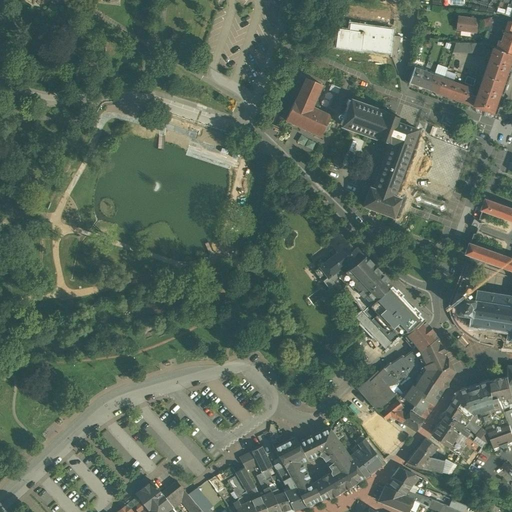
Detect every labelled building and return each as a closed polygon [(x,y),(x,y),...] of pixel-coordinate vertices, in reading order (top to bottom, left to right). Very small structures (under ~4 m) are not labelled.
[(501,1),(498,0),(490,0),(488,7),(499,10),(501,1)] [(478,19),(458,16),(457,30),(477,33),(478,19)] [(511,22),(510,22),(509,22),(502,42),(500,41),(497,48),(511,53),(511,22)] [(392,30),(350,24),(349,31),(338,29),(335,47),(361,51),(361,49),(389,53),(390,46),(392,30)] [(488,32),(484,44),(492,46),(496,35),(488,32)] [(484,44),(457,43),(453,53),(484,54),(484,44)] [(511,53),(497,48),(495,48),(478,98),(475,107),(497,114),(501,103),(499,103),(503,91),(505,92),(511,76),(509,75),(511,66),(511,53)] [(424,72),(414,69),(409,83),(419,87),(424,72)] [(434,76),(424,72),(419,87),(429,90),(434,76)] [(444,79),(434,76),(429,90),(439,94),(444,79)] [(306,78),(296,100),(295,100),(285,121),(316,134),(321,137),(331,116),(312,107),(322,85),(306,78)] [(449,97),(454,83),(444,79),(439,94),(449,97)] [(459,101),(464,86),(454,83),(449,97),(459,101)] [(340,88),(331,85),(328,91),(338,94),(340,88)] [(473,96),(475,90),(464,86),(459,101),(470,105),(475,107),(478,98),(473,96)] [(226,100),(219,95),(216,100),(223,104),(226,100)] [(398,118),(351,101),(342,126),(389,143),(385,153),(372,189),(369,188),(362,206),(393,218),(400,198),(394,196),(396,190),(410,150),(418,130),(396,123),(398,118)] [(511,208),(486,199),(482,209),(483,210),(511,220),(511,208)] [(340,235),(330,243),(338,253),(348,244),(340,235)] [(471,242),(467,254),(502,266),(511,269),(511,257),(506,255),(471,242)] [(343,258),(353,250),(348,244),(338,253),(320,267),(329,278),(347,263),(343,258)] [(347,263),(350,267),(363,257),(356,247),(353,250),(343,258),(347,263)] [(391,285),(364,257),(363,257),(350,267),(345,272),(355,283),(352,285),(369,304),(373,300),(376,300),(391,285)] [(355,283),(345,272),(339,277),(345,285),(344,286),(355,303),(356,303),(361,311),(369,304),(352,285),(355,283)] [(385,350),(400,335),(405,333),(408,331),(409,332),(421,320),(422,319),(418,315),(420,313),(413,306),(412,308),(401,297),(403,295),(396,288),(395,290),(391,286),(374,302),(373,301),(356,318),(385,350)] [(327,295),(322,288),(307,298),(312,305),(327,295)] [(511,295),(511,294),(509,293),(509,295),(502,294),(502,292),(501,292),(501,294),(494,293),(495,290),(493,290),(493,293),(487,292),(487,289),(486,289),(485,292),(479,291),(479,288),(478,288),(476,300),(463,298),(462,307),(461,313),(473,315),(472,323),(470,324),(471,326),(473,325),(480,326),(479,328),(481,329),(481,327),(487,328),(487,330),(489,330),(489,328),(495,329),(495,331),(496,331),(497,329),(502,330),(502,332),(504,333),(504,330),(511,331),(509,339),(508,341),(509,342),(511,340),(511,295)] [(427,325),(422,319),(421,320),(423,323),(423,328),(421,329),(419,329),(417,331),(416,334),(411,338),(410,338),(409,339),(410,340),(416,347),(427,338),(430,342),(437,337),(427,325)] [(421,320),(409,332),(408,331),(405,333),(409,339),(410,338),(411,338),(416,334),(417,331),(419,329),(421,329),(423,328),(423,323),(421,320)] [(437,337),(430,342),(427,338),(416,347),(419,351),(425,365),(423,366),(426,372),(422,373),(413,386),(412,385),(403,398),(414,406),(421,397),(433,405),(445,387),(455,372),(447,358),(440,344),(438,338),(437,337)] [(410,340),(409,339),(408,340),(404,340),(406,343),(412,350),(416,347),(410,340)] [(376,374),(375,372),(358,387),(377,410),(396,393),(401,397),(402,397),(403,398),(412,385),(413,386),(422,373),(426,372),(423,366),(425,365),(419,351),(416,347),(412,350),(404,357),(403,355),(390,363),(390,362),(376,374)] [(507,377),(490,382),(494,397),(499,396),(501,402),(508,423),(509,423),(511,429),(511,396),(509,384),(508,377),(507,377)] [(508,423),(501,402),(499,396),(494,397),(490,382),(480,385),(480,387),(468,390),(467,389),(461,390),(453,402),(489,433),(494,448),(501,446),(503,448),(503,450),(505,453),(508,453),(510,451),(510,447),(508,446),(508,443),(511,441),(511,429),(509,423),(508,423)] [(403,398),(402,397),(401,397),(399,399),(397,401),(399,403),(402,401),(408,405),(411,408),(412,408),(414,406),(403,398)] [(433,405),(421,397),(414,406),(412,408),(411,410),(424,419),(433,405)] [(399,403),(397,401),(391,406),(395,412),(396,411),(401,407),(399,403)] [(408,405),(402,401),(399,403),(401,407),(402,409),(405,410),(408,405)] [(452,403),(446,412),(448,413),(457,419),(465,426),(478,435),(477,436),(486,443),(490,438),(488,433),(452,403)] [(383,413),(381,415),(383,418),(385,420),(390,416),(395,412),(391,406),(383,413)] [(424,419),(411,410),(412,408),(411,408),(406,417),(396,411),(395,412),(390,416),(402,423),(415,432),(424,419)] [(457,419),(448,413),(443,420),(461,432),(465,426),(457,419)] [(355,426),(342,416),(338,422),(348,432),(355,426)] [(461,432),(443,420),(432,436),(450,448),(454,442),(461,432)] [(390,422),(371,440),(386,456),(405,438),(390,422)] [(365,440),(355,426),(348,432),(358,445),(365,440)] [(348,456),(328,427),(304,439),(315,458),(318,456),(321,457),(331,470),(330,473),(320,479),(322,484),(322,485),(323,486),(326,492),(326,493),(327,494),(329,498),(337,494),(338,494),(339,493),(350,486),(352,487),(352,485),(364,478),(348,456)] [(482,448),(461,432),(454,442),(464,448),(467,444),(478,454),(482,448)] [(312,484),(302,464),(308,461),(297,443),(294,438),(274,448),(281,461),(296,487),(305,506),(321,499),(312,484)] [(315,458),(304,439),(298,442),(297,443),(308,461),(309,461),(315,458)] [(437,447),(426,439),(417,449),(429,458),(437,447)] [(372,450),(365,440),(358,445),(360,448),(366,455),(372,450)] [(272,467),(262,446),(251,451),(257,464),(261,472),(266,469),(272,467)] [(383,463),(372,450),(366,455),(360,448),(348,456),(364,478),(383,463)] [(429,458),(417,449),(406,463),(422,468),(448,474),(455,463),(447,459),(445,462),(429,458)] [(250,452),(239,458),(244,467),(245,470),(257,464),(251,451),(250,452)] [(239,458),(228,465),(230,468),(231,467),(232,467),(235,473),(244,467),(239,458)] [(296,487),(281,461),(274,465),(284,483),(284,484),(287,482),(291,489),(296,487)] [(244,467),(235,473),(232,467),(231,467),(234,472),(237,478),(240,483),(251,500),(260,497),(246,471),(245,470),(244,467)] [(418,477),(399,468),(392,477),(411,487),(412,485),(418,477)] [(266,469),(261,472),(262,473),(265,480),(271,478),(266,469)] [(262,473),(257,476),(266,494),(271,492),(265,480),(262,473)] [(411,487),(392,477),(385,487),(405,495),(411,487)] [(427,481),(418,477),(412,485),(424,490),(427,481)] [(237,478),(232,480),(235,486),(240,483),(237,478)] [(279,494),(271,478),(265,480),(271,492),(273,497),(279,494)] [(317,481),(312,484),(321,499),(326,497),(328,496),(329,498),(327,494),(326,493),(326,492),(323,486),(322,485),(322,484),(320,479),(317,481)] [(174,511),(172,509),(169,505),(161,493),(160,491),(159,490),(152,482),(148,484),(140,490),(141,492),(137,495),(136,494),(135,495),(137,497),(140,500),(148,511),(174,511)] [(188,495),(177,482),(171,486),(183,500),(192,511),(197,507),(188,495)] [(287,482),(284,484),(284,483),(281,485),(284,492),(291,489),(287,482)] [(251,500),(240,483),(235,486),(245,503),(251,500)] [(424,490),(412,485),(411,487),(405,495),(412,499),(415,495),(420,497),(424,490)] [(165,490),(161,493),(169,505),(172,509),(183,500),(171,486),(165,490)] [(213,507),(197,487),(188,495),(197,507),(201,511),(206,511),(210,509),(213,507)] [(291,489),(284,492),(294,511),(305,506),(296,487),(291,489)] [(405,495),(385,487),(380,499),(409,511),(414,500),(412,499),(405,495)] [(266,494),(260,497),(266,511),(280,511),(273,497),(271,492),(266,494)] [(279,494),(273,497),(280,511),(290,511),(294,511),(284,492),(279,494)] [(129,503),(125,506),(125,507),(130,508),(132,507),(137,503),(140,500),(137,497),(129,503)] [(251,500),(255,511),(266,511),(260,497),(251,500)] [(461,511),(423,498),(421,503),(424,505),(438,511),(461,511)] [(408,511),(409,511),(380,499),(378,502),(402,511),(408,511)] [(148,511),(140,500),(137,503),(137,511),(148,511)] [(236,508),(236,509),(237,511),(255,511),(251,500),(245,503),(240,507),(236,508)] [(414,500),(409,511),(411,511),(420,511),(424,505),(421,503),(414,500)]
